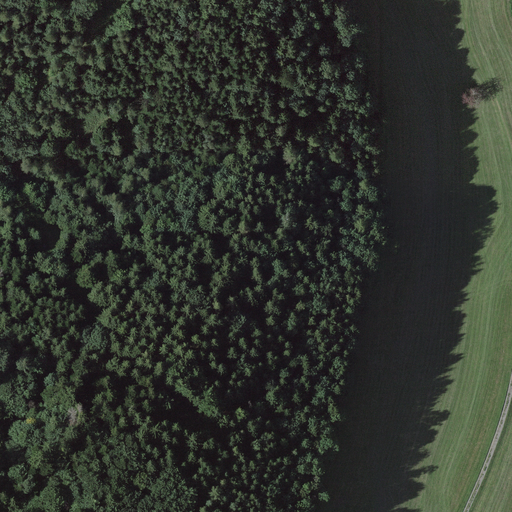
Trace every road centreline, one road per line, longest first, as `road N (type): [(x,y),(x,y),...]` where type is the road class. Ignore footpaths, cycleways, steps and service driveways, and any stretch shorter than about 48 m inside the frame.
road 1 (track): [(511,146),(465,21)]
road 2 (track): [(468,511),(511,396)]
